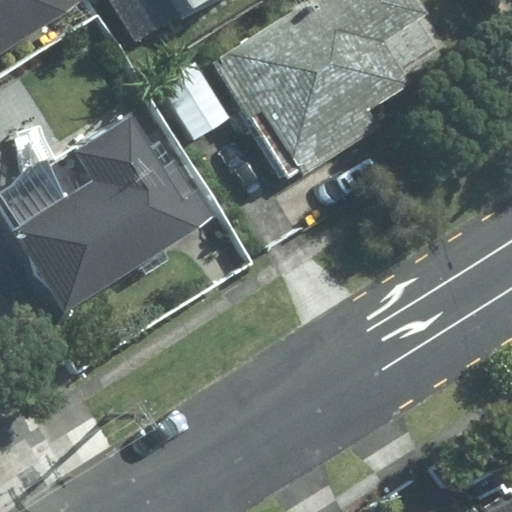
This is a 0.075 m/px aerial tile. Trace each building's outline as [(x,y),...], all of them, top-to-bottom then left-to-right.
[(92,0),(0,0),(0,58),(93,1),(92,0)] [(406,0),(287,0),(206,56),(293,180),(454,68),(406,0)] [(194,57),(151,85),(184,138),(228,111),(194,57)] [(142,104),(0,185),(0,189),(75,320),(219,238),(142,104)] [(511,511),(511,482),(459,511),(511,511)]
